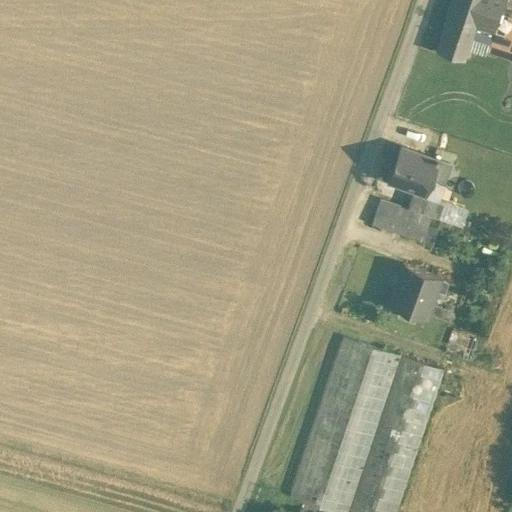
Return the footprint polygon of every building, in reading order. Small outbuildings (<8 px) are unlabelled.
[(501,0),(451,0),(446,16),(447,16),(492,30),(503,34),(511,9),(500,6),(501,0)] [(511,9),(503,34),(511,36),(511,9)] [(492,30),(447,16),(436,48),(463,57),(468,43),(485,49),(492,30)] [(511,36),(503,34),(492,30),(485,49),(511,58),(511,36)] [(435,157),(401,145),(389,179),(424,192),(429,177),(443,181),(449,164),(436,159),(437,156),(435,156),(435,157)] [(429,177),(424,192),(423,195),(437,200),(443,181),(429,177)] [(423,195),(419,194),(414,208),(431,214),(439,216),(444,202),(437,200),(423,195)] [(414,208),(380,197),(372,221),(406,233),(414,208)] [(463,209),(444,202),(439,216),(459,223),(463,209)] [(431,214),(414,208),(406,233),(423,239),(427,226),(431,214)] [(440,274),(405,262),(390,303),(425,316),(435,287),(444,290),(448,279),(439,276),(440,274)] [(477,336),(452,327),(445,348),(470,357),(477,336)] [(401,353),(342,334),(288,494),(344,511),(348,511),(350,506),(349,506),(401,353)] [(401,353),(349,506),(350,506),(368,511),(396,511),(445,367),(401,353)]
